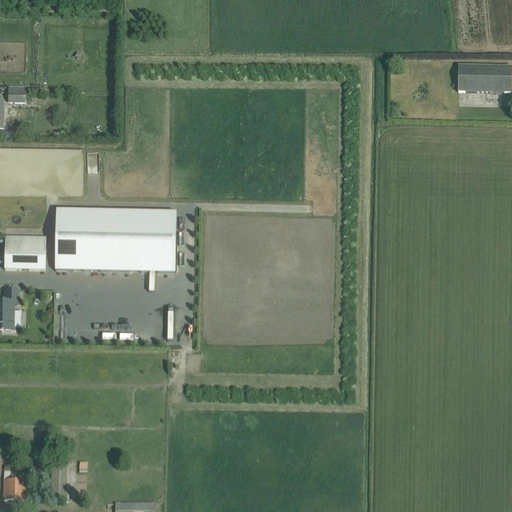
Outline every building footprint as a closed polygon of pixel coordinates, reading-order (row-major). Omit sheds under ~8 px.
[(511,95),(511,68),(458,67),(458,94),(511,95)] [(26,105),(26,89),(8,89),(8,105),(26,105)] [(56,212),(55,272),(175,275),(176,214),(56,212)] [(5,239),(5,271),(45,272),(46,240),(5,239)] [(0,327),(1,328),(1,333),(14,333),(14,307),(19,307),(19,292),(4,291),(4,303),(0,303),(0,327)] [(52,463),(51,502),(69,503),(70,464),(52,463)] [(10,465),(4,465),(4,501),(32,502),(33,482),(33,472),(10,472),(10,465)]
